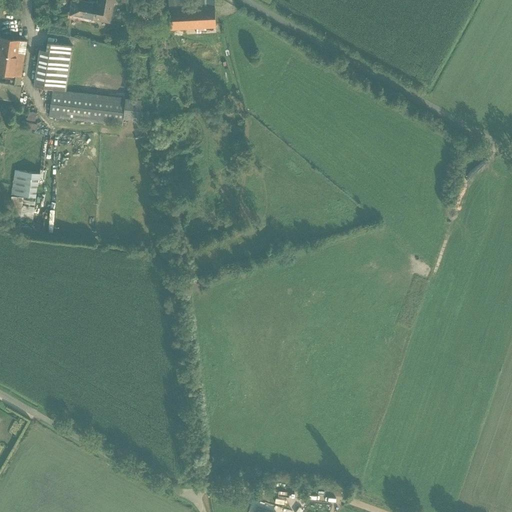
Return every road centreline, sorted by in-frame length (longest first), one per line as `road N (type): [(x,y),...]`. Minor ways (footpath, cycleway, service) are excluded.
road 1 (unclassified): [(372,511),(341,500),(178,493),(0,389)]
road 2 (unclassified): [(511,155),(243,0)]
